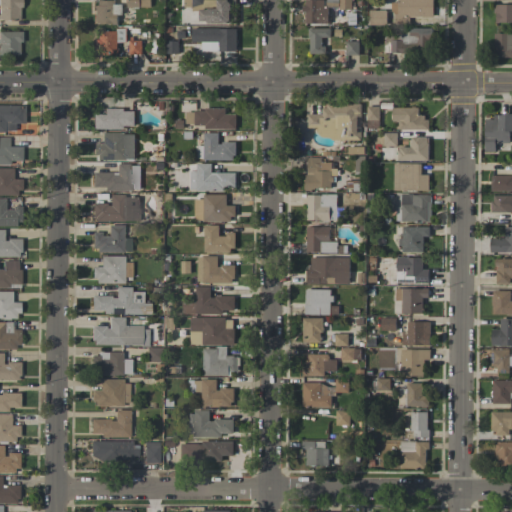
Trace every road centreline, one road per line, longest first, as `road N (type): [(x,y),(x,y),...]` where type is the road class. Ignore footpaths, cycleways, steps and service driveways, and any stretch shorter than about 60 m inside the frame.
road 1 (residential): [(277,0),(269,511)]
road 2 (residential): [(59,0),(53,511)]
road 3 (residential): [(464,0),(459,511)]
road 4 (residential): [(511,86),(0,84)]
road 5 (residential): [(511,490),(54,488)]
